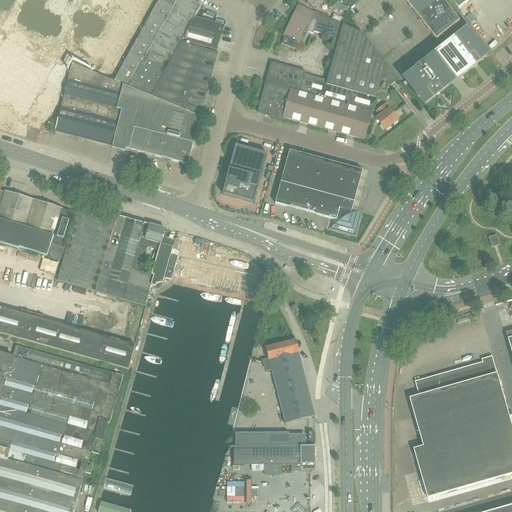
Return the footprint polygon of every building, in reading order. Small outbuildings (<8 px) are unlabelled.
[(33,0),(37,2),(36,6),(45,10),(49,0),(33,0)] [(159,0),(114,81),(115,81),(128,87),(177,0),(159,0)] [(201,6),(199,5),(190,0),(177,0),(128,87),(129,87),(151,96),(181,41),(194,18),(201,6)] [(335,0),(331,5),(338,12),(343,6),(340,4),(335,0)] [(416,0),(409,6),(418,17),(439,0),(416,0)] [(439,0),(418,17),(427,29),(450,10),(442,0),(439,0)] [(450,0),(458,9),(468,0),(450,0)] [(377,97),(380,83),(386,64),(362,33),(342,25),(331,20),(319,15),(299,6),(285,36),(301,44),(307,32),(312,34),(313,32),(339,39),(326,85),(314,82),(316,75),(305,72),(272,63),(258,113),(285,121),(286,119),(364,140),(372,112),(377,97)] [(84,16),(87,10),(82,7),(79,13),(84,16)] [(436,40),(457,24),(459,22),(450,10),(427,29),(436,40)] [(334,14),(331,20),(342,25),(345,19),(334,14)] [(217,50),(223,26),(194,18),(181,41),(205,47),(217,50)] [(105,63),(119,35),(110,31),(104,42),(90,35),(84,47),(87,49),(81,62),(100,72),(105,63)] [(467,31),(444,50),(462,73),(486,55),(467,31)] [(201,116),(209,86),(216,62),(216,61),(218,54),(216,53),(204,50),(205,47),(181,41),(151,96),(152,96),(201,116)] [(15,59),(20,51),(16,48),(11,56),(15,59)] [(27,68),(33,60),(31,58),(35,52),(31,49),(21,63),(27,68)] [(406,80),(425,103),(448,85),(430,61),(406,80)] [(55,131),(78,137),(113,146),(116,147),(124,113),(120,112),(126,87),(123,86),(72,64),(55,131)] [(390,86),(398,80),(386,64),(380,83),(390,86)] [(217,78),(221,83),(227,77),(223,73),(217,78)] [(188,163),(196,133),(201,118),(126,87),(120,112),(124,113),(116,147),(127,149),(186,165),(188,163)] [(0,107),(33,122),(42,101),(31,96),(26,108),(0,96),(0,107)] [(378,113),(374,117),(385,131),(398,120),(386,104),(377,111),(378,113)] [(267,155),(235,147),(222,195),(254,203),(267,155)] [(356,238),(362,215),(352,212),(363,171),(289,151),(275,204),(330,219),(327,230),(356,238)] [(63,209),(6,192),(5,192),(4,193),(0,191),(0,192),(0,197),(3,198),(0,208),(0,243),(19,249),(19,248),(61,261),(75,213),(63,210),(63,209)] [(115,224),(77,213),(57,281),(95,292),(99,277),(100,277),(115,224)] [(117,216),(116,220),(115,224),(100,277),(150,291),(151,285),(152,286),(154,276),(139,272),(140,268),(137,265),(142,260),(139,257),(150,248),(160,251),(162,245),(161,244),(147,240),(151,226),(117,216)] [(165,230),(151,226),(147,240),(161,244),(165,230)] [(491,248),(493,247),(499,245),(496,235),(488,238),(491,248)] [(181,241),(176,239),(172,255),(178,257),(179,253),(178,252),(181,241)] [(152,286),(154,286),(155,287),(156,284),(163,283),(173,248),(162,245),(160,251),(161,251),(154,276),(152,286)] [(20,268),(24,253),(7,249),(3,264),(20,268)] [(215,285),(222,286),(222,285),(229,286),(232,269),(224,267),(223,272),(217,272),(215,285)] [(238,290),(242,274),(236,272),(232,289),(238,290)] [(0,333),(13,337),(128,369),(135,346),(145,306),(150,291),(100,277),(99,277),(95,292),(115,297),(104,337),(44,320),(45,317),(21,311),(20,314),(0,308),(0,333)] [(39,306),(52,307),(53,294),(39,293),(39,306)] [(266,348),(269,360),(269,361),(299,353),(296,341),(266,348)] [(0,354),(0,458),(82,483),(85,472),(90,474),(93,465),(88,463),(91,452),(99,454),(102,446),(108,423),(109,423),(122,379),(123,376),(112,374),(49,356),(16,347),(13,358),(0,354)] [(288,424),(315,418),(299,353),(269,361),(269,360),(263,361),(266,372),(271,371),(285,425),(288,424)] [(511,474),(511,428),(508,415),(495,368),(490,369),(488,361),(415,382),(419,396),(409,399),(423,447),(413,450),(427,498),(511,474)] [(252,448),(234,448),(234,465),(301,465),(315,465),(315,447),(314,447),(300,447),(276,448),(252,448)] [(0,511),(73,511),(82,483),(0,458),(0,511)]
